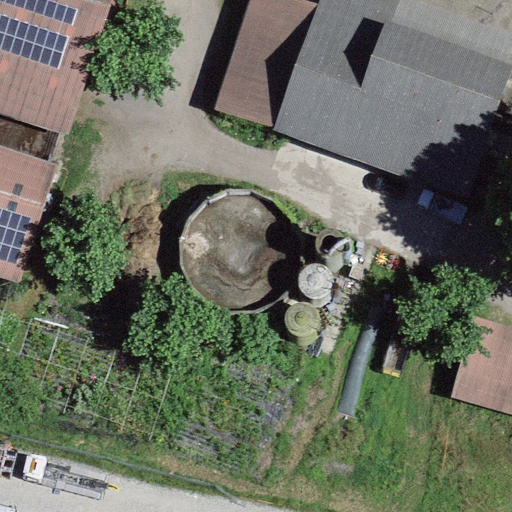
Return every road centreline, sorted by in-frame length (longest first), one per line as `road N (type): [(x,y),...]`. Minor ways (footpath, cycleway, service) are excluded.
road 1 (track): [(511,279),(426,234),(205,155)]
road 2 (track): [(187,0),(160,97),(177,134),(205,155)]
